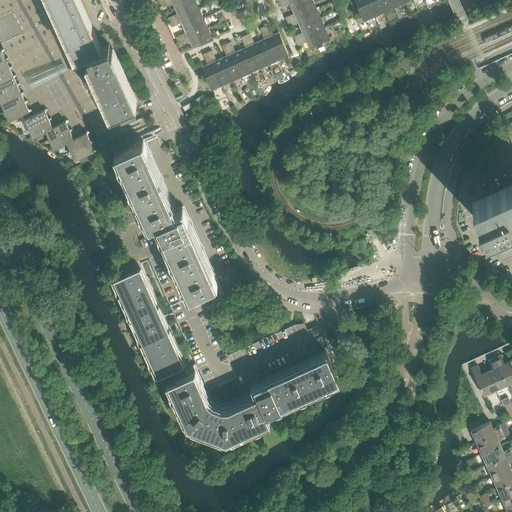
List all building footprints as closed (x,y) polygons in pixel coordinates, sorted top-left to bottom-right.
[(78,57),(52,0),(0,0),(0,40),(4,48),(5,49),(2,50),(5,58),(8,57),(8,58),(6,59),(9,66),(12,65),(12,66),(10,68),(13,75),(15,74),(16,75),(14,76),(17,84),(19,82),(20,83),(20,84),(17,85),(21,92),(23,91),(23,92),(24,92),(21,93),(25,101),(27,99),(27,100),(28,101),(25,102),(28,109),(31,108),(31,109),(33,115),(47,108),(48,109),(45,111),(48,118),(50,117),(51,118),(49,119),(52,127),(66,121),(68,119),(69,121),(66,122),(69,129),(71,128),(72,129),(72,130),(70,131),(73,138),(89,131),(90,132),(87,133),(90,140),(92,139),(92,140),(93,140),(91,141),(94,148),(97,147),(95,144),(125,131),(127,135),(147,126),(143,117),(128,124),(124,115),(123,111),(122,111),(121,107),(113,111),(89,58),(81,62),(78,57)] [(92,30),(78,0),(52,0),(78,57),(81,62),(89,58),(113,111),(121,107),(122,111),(123,111),(132,106),(131,103),(135,101),(133,96),(131,97),(129,93),(131,92),(115,57),(113,58),(110,50),(112,49),(107,38),(103,40),(101,35),(96,38),(92,30)] [(175,8),(192,0),(167,0),(161,3),(163,8),(173,3),(175,8)] [(169,22),(200,8),(200,7),(199,8),(195,0),(192,0),(175,8),(177,13),(167,18),(169,22)] [(291,8),(309,0),(284,0),(279,3),(281,7),(289,3),(291,8)] [(287,22),(317,8),(317,7),(315,8),(311,0),(309,0),(291,8),(294,13),(285,17),(287,22)] [(373,14),(366,0),(354,0),(362,16),(356,19),(358,23),(364,20),(363,19),(364,18),(364,17),(372,14),(373,15),(373,14)] [(383,10),(378,0),(366,0),(373,14),(374,14),(373,13),(382,9),(382,10),(383,10)] [(392,6),(389,0),(378,0),(383,10),(383,9),(391,5),(391,6),(392,6)] [(183,27),(205,18),(204,17),(203,17),(199,9),(201,9),(200,8),(169,22),(171,27),(181,22),(183,27)] [(300,27),(321,18),(321,17),(320,17),(316,10),(317,9),(317,8),(287,22),(289,26),(298,22),(300,27)] [(178,41),(209,27),(208,26),(207,27),(204,19),(205,18),(183,27),(186,32),(176,37),(178,41)] [(296,41),(326,27),(325,27),(324,27),(320,19),(322,18),(321,18),(300,27),(302,32),(294,36),(296,41)] [(288,53),(279,32),(273,34),(268,22),(263,24),(264,26),(278,58),(279,57),(279,56),(287,52),(287,53),(288,53)] [(278,58),(264,26),(260,28),(264,38),(259,41),(269,62),(270,61),(269,60),(277,57),(278,58)] [(213,37),(213,36),(212,36),(208,28),(209,28),(209,27),(178,41),(180,46),(190,41),(192,47),(213,37)] [(330,37),(330,36),(328,37),(325,28),(326,28),(326,27),(296,41),(298,45),(306,41),(309,47),(330,37)] [(269,62),(259,41),(254,43),(249,33),(245,35),(258,65),(259,66),(260,66),(260,64),(268,61),(268,62),(269,62)] [(258,65),(245,35),(241,37),(245,47),(240,49),(250,70),(251,70),(250,69),(258,65)] [(240,75),(226,43),(225,41),(221,43),(226,55),(221,58),(231,79),(232,79),(231,78),(239,74),(239,75),(240,75)] [(250,70),(240,49),(235,51),(231,41),(226,43),(240,75),(241,74),(241,73),(249,69),(249,71),(250,70)] [(231,79),(221,58),(216,60),(212,50),(207,52),(221,83),(222,83),(221,82),(230,78),(230,79),(231,79)] [(221,83),(207,52),(203,54),(207,64),(202,67),(211,88),(213,87),(212,86),(220,83),(220,84),(221,83)] [(0,70),(12,66),(12,65),(9,66),(6,59),(8,58),(8,57),(0,60),(0,70)] [(0,81),(16,75),(15,74),(13,75),(10,68),(12,66),(0,70),(0,81)] [(0,91),(20,83),(19,82),(17,84),(14,76),(16,75),(0,81),(0,91)] [(1,102),(23,92),(23,91),(21,92),(17,85),(20,84),(20,83),(0,91),(0,96),(2,100),(0,101),(1,102)] [(5,110),(27,100),(27,99),(25,101),(21,93),(24,92),(23,92),(1,102),(2,102),(6,109),(4,110),(5,110)] [(9,119),(31,109),(31,108),(28,109),(25,102),(28,101),(27,100),(5,110),(5,111),(6,110),(10,117),(8,118),(9,119)] [(28,127),(51,118),(50,117),(48,118),(45,111),(48,109),(47,108),(33,115),(24,119),(25,119),(26,119),(29,126),(28,127)] [(53,127),(52,127),(49,119),(51,118),(28,127),(29,128),(30,128),(33,135),(32,135),(32,137),(47,130),(53,127)] [(49,139),(72,129),(71,128),(69,129),(66,122),(69,121),(68,119),(66,121),(52,127),(53,127),(47,130),(50,137),(49,138),(49,139)] [(74,138),(73,138),(70,131),(72,130),(72,129),(49,139),(50,140),(51,139),(54,146),(53,146),(53,148),(68,141),(74,138)] [(70,150),(92,140),(92,139),(90,140),(87,133),(90,132),(89,131),(73,138),(74,138),(68,141),(71,148),(70,149),(70,150)] [(175,212),(160,179),(149,155),(143,140),(142,139),(116,151),(149,225),(157,221),(164,218),(164,217),(175,212)] [(92,140),(70,150),(72,150),(75,157),(74,157),(74,159),(79,157),(82,163),(94,157),(91,151),(97,149),(97,147),(94,148),(91,141),(93,140),(92,140)] [(511,184),(473,202),(480,217),(478,217),(480,223),(482,222),(489,238),(511,234),(511,184)] [(209,267),(201,249),(183,209),(175,212),(164,217),(164,218),(157,221),(163,236),(162,236),(163,237),(167,245),(167,246),(171,255),(174,260),(173,260),(174,261),(178,270),(182,279),(182,280),(182,279),(185,284),(184,285),(185,285),(189,294),(199,290),(216,282),(209,267)] [(173,340),(166,325),(167,325),(166,325),(164,321),(162,316),(155,301),(151,292),(144,277),(140,268),(140,267),(113,279),(158,377),(184,365),(177,349),(173,340)] [(266,411),(336,379),(339,378),(327,352),(309,360),(263,380),(263,381),(254,385),(254,384),(254,385),(253,385),(257,393),(266,412),(266,411)] [(511,382),(511,363),(510,360),(504,362),(501,354),(495,357),(507,384),(511,382)] [(507,384),(495,357),(489,360),(492,368),(487,371),(495,390),(507,384)] [(495,390),(487,371),(481,373),(478,365),(471,368),(484,395),(495,390)] [(270,419),(266,411),(266,412),(257,393),(228,406),(222,406),(212,402),(208,398),(194,368),(171,379),(167,381),(187,424),(226,439),(270,419)] [(476,441),(507,427),(505,421),(492,427),(490,421),(471,429),(476,441)] [(500,444),(498,439),(510,433),(507,427),(476,441),(481,453),(500,444)] [(487,465),(511,452),(511,445),(503,450),(500,444),(481,453),(487,465)] [(511,467),(508,462),(511,460),(511,452),(487,465),(492,476),(511,467)] [(497,488),(511,480),(511,469),(511,467),(492,476),(497,488)] [(511,494),(511,480),(497,488),(502,499),(511,494)] [(507,510),(511,508),(511,494),(502,499),(507,510)]
